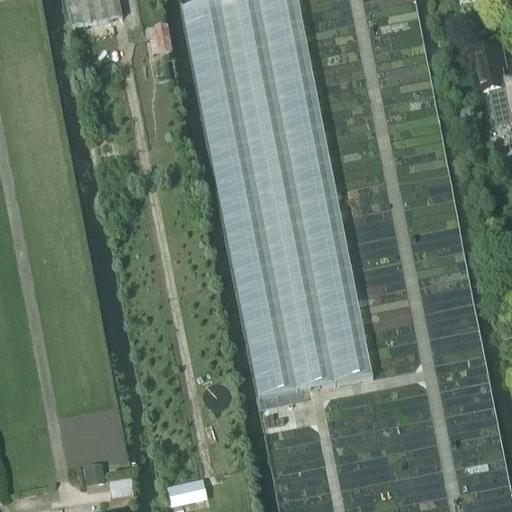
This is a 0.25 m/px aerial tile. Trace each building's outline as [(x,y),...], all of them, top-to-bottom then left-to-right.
[(65,0),(71,31),(122,22),(117,0),(65,0)] [(298,395),(309,393),(372,381),(296,0),(250,0),(232,3),(221,6),(181,13),(258,403),(298,395)] [(170,54),(165,30),(155,32),(156,38),(159,56),(170,54)] [(499,51),(469,57),(477,99),(488,97),(495,131),(511,127),(511,84),(502,86),(499,74),(503,73),(499,51)] [(164,80),(158,81),(159,85),(170,83),(168,67),(162,68),(164,80)] [(84,471),(86,491),(104,489),(101,468),(84,471)] [(109,483),(112,502),(133,499),(130,480),(109,483)] [(189,487),(168,492),(172,509),(193,504),(189,487)]
